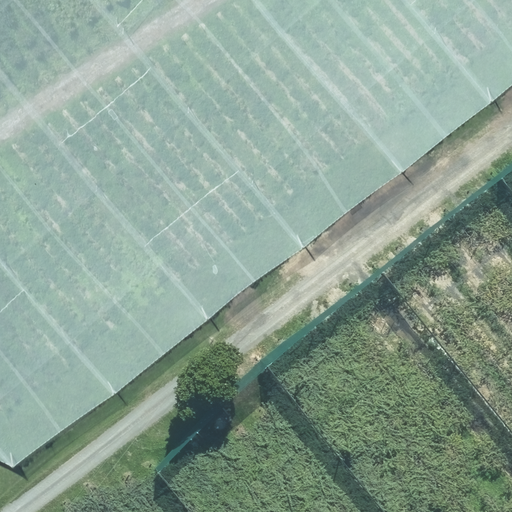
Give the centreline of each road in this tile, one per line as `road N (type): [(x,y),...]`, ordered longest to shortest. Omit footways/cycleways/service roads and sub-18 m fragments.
road 1 (unclassified): [(511,136),(31,511)]
road 2 (unclassified): [(0,131),(203,0)]
